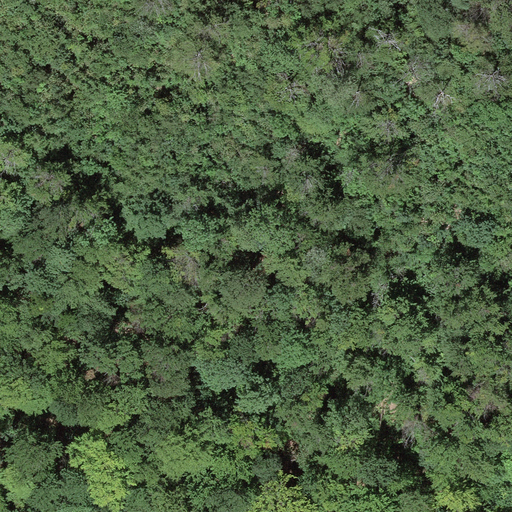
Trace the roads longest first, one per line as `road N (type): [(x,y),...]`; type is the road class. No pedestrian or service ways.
road 1 (track): [(0,315),(198,407),(389,477),(511,503)]
road 2 (track): [(0,401),(293,478),(413,483)]
